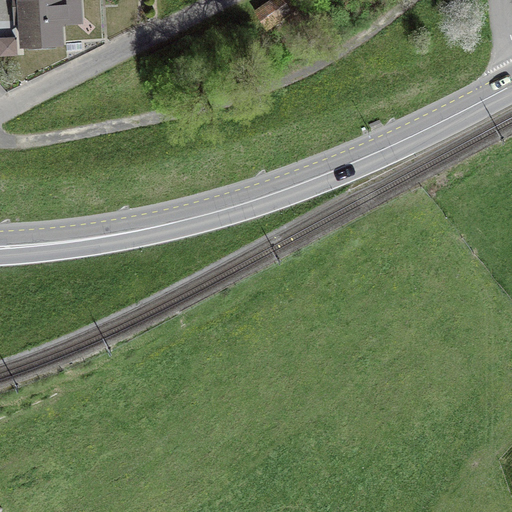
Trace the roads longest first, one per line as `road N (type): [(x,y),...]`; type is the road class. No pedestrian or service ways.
road 1 (secondary): [(0,246),(137,231),(253,202),(380,151),(511,84)]
road 2 (track): [(415,0),(344,51),(242,96),(32,146),(0,144)]
road 3 (unclassified): [(0,111),(223,0)]
